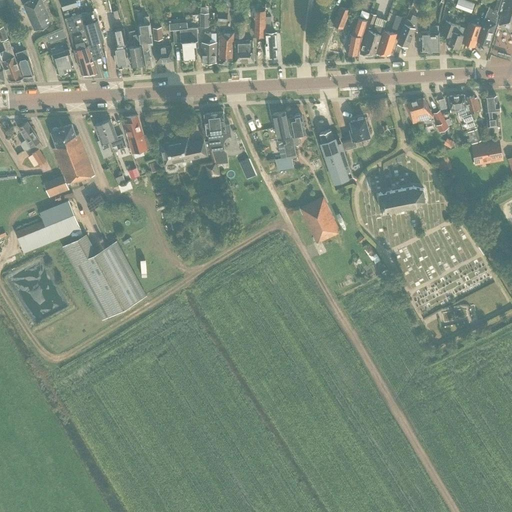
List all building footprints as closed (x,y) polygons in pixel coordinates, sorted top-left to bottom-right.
[(29,0),(23,3),(35,29),(47,23),(52,21),(42,0),(29,0)] [(76,0),(62,0),(60,1),(63,10),(78,6),(76,0)] [(310,0),(283,0),(282,21),(289,21),(288,33),(303,34),(303,22),(309,22),(310,0)] [(471,12),(474,3),(466,0),(458,0),(456,6),(471,12)] [(491,0),(489,6),(498,9),(500,0),(491,0)] [(511,0),(502,0),(500,10),(502,11),(499,24),(511,27),(511,0)] [(265,16),(266,2),(248,1),(247,16),(248,17),(255,18),(255,33),(257,36),(265,36),(265,23),(265,16)] [(343,28),(350,9),(340,6),(333,25),(343,28)] [(497,17),(498,14),(497,13),(498,9),(489,6),(488,10),(487,10),(484,19),(477,40),(487,43),(489,42),(496,23),(495,23),(496,20),(497,17)] [(226,7),(226,9),(218,9),(218,22),(227,22),(228,8),(226,7)] [(89,20),(87,12),(65,17),(69,31),(74,46),(81,72),(81,73),(96,71),(97,71),(90,51),(99,49),(97,40),(104,38),(97,17),(89,20)] [(372,27),(376,15),(371,12),(366,25),(372,27)] [(396,13),(391,28),(399,30),(404,16),(396,13)] [(410,19),(407,18),(397,41),(407,46),(419,17),(413,14),(410,19)] [(140,41),(144,63),(145,65),(154,64),(154,63),(150,44),(153,44),(150,23),(149,15),(144,16),(145,23),(138,24),(140,41)] [(357,16),(350,33),(347,52),(347,53),(358,53),(358,52),(362,36),(363,36),(367,19),(357,16)] [(235,17),(235,26),(234,32),(234,37),(244,37),(245,26),(245,17),(235,17)] [(418,32),(425,19),(420,17),(414,30),(418,32)] [(467,28),(446,20),(441,33),(449,36),(447,43),(459,48),(467,28)] [(474,45),(481,26),(470,21),(462,41),(474,45)] [(375,23),(372,31),(369,30),(366,39),(364,39),(360,52),(360,53),(375,53),(383,26),(375,23)] [(0,26),(0,38),(1,41),(8,38),(3,26),(0,26)] [(163,38),(162,27),(153,28),(155,39),(163,38)] [(188,28),(180,29),(181,41),(182,59),(184,59),(185,61),(189,61),(189,60),(190,58),(197,58),(196,46),(198,46),(198,40),(198,38),(197,30),(197,27),(188,28)] [(64,28),(47,36),(48,40),(66,35),(64,28)] [(115,30),(116,34),(117,41),(118,40),(119,47),(114,48),(117,66),(118,66),(120,67),(122,67),(124,65),(129,64),(126,46),(126,44),(128,44),(125,32),(124,28),(115,30)] [(390,54),(397,33),(383,30),(382,34),(376,53),(390,54)] [(232,62),(234,32),(220,31),(219,63),(232,62)] [(343,54),(348,35),(334,31),(328,51),(343,54)] [(439,50),(439,31),(438,31),(429,31),(421,31),(421,40),(421,50),(439,50)] [(202,41),(202,61),(217,61),(217,41),(213,41),(213,37),(211,37),(211,32),(204,33),(202,40),(202,41)] [(144,63),(140,41),(138,33),(133,34),(135,43),(138,43),(138,45),(128,46),(131,64),(132,64),(134,66),(137,65),(139,63),(144,63)] [(267,44),(265,44),(266,57),(269,56),(269,60),(278,59),(276,33),(266,33),(267,44)] [(236,61),(254,61),(253,40),(235,41),(236,61)] [(156,61),(173,60),(172,46),(164,46),(163,43),(155,44),(156,61)] [(75,67),(69,49),(64,50),(63,45),(51,48),(53,54),(52,54),(57,71),(67,70),(67,68),(75,67)] [(12,46),(0,52),(0,54),(9,79),(23,77),(22,75),(22,74),(19,66),(12,46)] [(19,50),(15,52),(23,72),(22,74),(22,75),(27,74),(28,75),(31,75),(32,74),(34,74),(34,73),(31,64),(32,63),(29,56),(26,48),(19,50)] [(465,110),(466,110),(464,94),(448,96),(451,112),(450,112),(450,114),(458,113),(459,117),(463,117),(467,127),(475,124),(471,113),(467,115),(465,110)] [(471,113),(481,110),(477,97),(475,97),(474,95),(467,97),(471,113)] [(497,111),(500,110),(499,103),(497,104),(496,95),(485,96),(486,112),(488,126),(490,126),(499,125),(497,111)] [(433,117),(433,116),(424,97),(404,103),(413,122),(425,119),(426,123),(434,120),(433,117)] [(440,131),(449,127),(440,110),(434,113),(439,124),(437,125),(440,131)] [(223,111),(204,113),(207,134),(208,134),(209,149),(210,149),(210,150),(209,150),(213,162),(216,161),(225,160),(224,154),(221,152),(219,149),(221,148),(221,145),(221,142),(222,139),(226,136),(230,134),(228,123),(225,124),(223,111)] [(287,156),(296,154),(292,135),(290,135),(285,111),(273,113),(278,138),(285,137),(287,144),(284,144),(287,156)] [(298,134),(306,132),(302,114),(301,115),(299,113),(295,114),(294,116),(293,116),(289,117),(294,144),(300,143),(298,134)] [(143,134),(137,114),(126,116),(127,122),(124,123),(133,153),(145,150),(140,135),(143,134)] [(355,139),(362,137),(364,139),(368,138),(369,136),(370,135),(365,117),(364,117),(362,116),(358,118),(357,119),(351,121),(352,125),(349,125),(351,134),(341,137),(344,149),(357,146),(355,139)] [(111,119),(103,122),(109,139),(115,137),(118,148),(127,145),(123,134),(117,136),(111,119)] [(27,121),(19,127),(26,139),(22,142),(22,145),(24,149),(27,149),(33,145),(36,150),(32,152),(40,164),(46,160),(39,149),(43,146),(39,141),(40,140),(27,121)] [(113,154),(107,140),(109,139),(103,122),(95,125),(100,139),(98,140),(104,158),(113,154)] [(86,178),(95,175),(79,132),(76,134),(72,123),(59,128),(56,127),(53,128),(52,131),(51,131),(57,146),(53,147),(63,175),(44,182),(49,196),(69,189),(67,182),(86,177),(86,178)] [(490,126),(488,126),(487,126),(480,127),(482,139),(493,137),(492,129),(490,129),(490,126)] [(468,131),(473,143),(481,140),(476,128),(468,131)] [(353,176),(344,149),(341,137),(340,137),(340,136),(339,136),(341,141),(336,142),(335,137),(334,138),(331,129),(320,133),(323,141),(322,142),(323,146),(323,147),(335,182),(353,176)] [(176,161),(206,154),(203,141),(188,144),(187,139),(170,143),(169,142),(165,143),(164,144),(162,144),(164,152),(163,153),(163,155),(164,155),(166,164),(165,166),(166,170),(169,172),(177,170),(179,167),(178,163),(176,162),(176,161)] [(490,153),(500,151),(498,142),(474,146),(475,153),(489,150),(490,153)] [(278,169),(294,166),(292,156),(275,159),(278,169)] [(249,158),(240,162),(247,178),(256,174),(249,158)] [(205,165),(209,179),(220,175),(216,162),(205,165)] [(136,168),(130,170),(133,178),(139,176),(136,168)] [(426,200),(425,199),(423,189),(424,188),(423,187),(422,188),(414,186),(414,185),(413,185),(413,186),(403,188),(402,187),(401,188),(401,189),(392,190),(390,190),(391,191),(381,193),(381,192),(380,192),(380,193),(378,193),(382,213),(384,212),(384,213),(386,213),(385,212),(395,210),(395,211),(396,211),(396,210),(405,208),(406,209),(407,209),(407,208),(417,206),(417,208),(418,208),(417,206),(424,201),(425,201),(426,200)] [(317,242),(340,231),(324,196),(300,208),(317,242)] [(24,252),(81,229),(69,200),(57,205),(58,206),(41,213),(44,220),(16,231),(24,252)] [(146,295),(117,240),(90,254),(80,236),(62,246),(102,319),(146,295)] [(489,250),(485,242),(479,246),(484,253),(489,250)]
